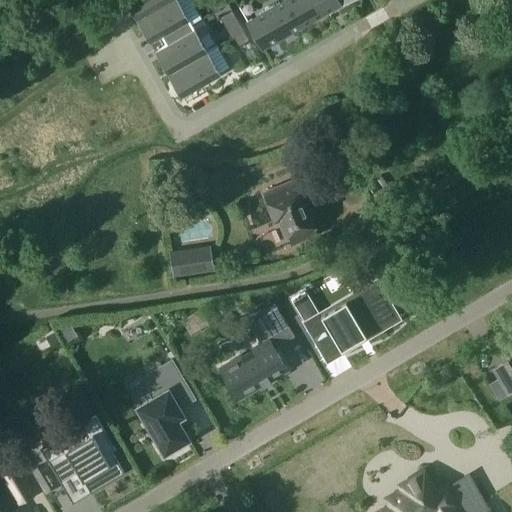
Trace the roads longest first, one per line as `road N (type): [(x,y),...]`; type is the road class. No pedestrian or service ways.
road 1 (residential): [(131,511),(511,289)]
road 2 (residential): [(105,6),(169,121),(184,128),(417,0)]
